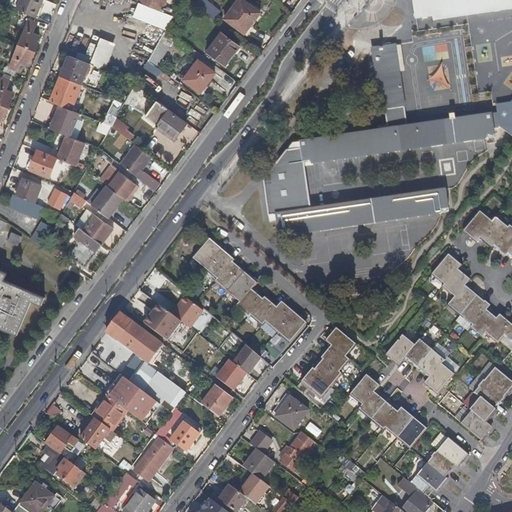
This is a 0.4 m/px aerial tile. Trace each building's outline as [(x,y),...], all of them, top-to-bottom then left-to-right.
[(44,0),(43,0),(20,0),(16,10),(36,18),(44,0)] [(138,0),(137,2),(140,4),(174,17),(177,11),(167,8),(167,9),(163,8),(166,0),(138,0)] [(204,0),(197,0),(194,4),(213,20),(220,12),(204,0)] [(241,0),(238,0),(224,19),(244,34),(260,13),(241,0)] [(511,0),(413,0),(416,18),(434,15),(435,21),(511,9),(511,0)] [(140,4),(135,17),(166,30),(167,29),(174,17),(140,4)] [(36,24),(28,21),(19,45),(35,51),(38,43),(37,42),(39,37),(32,34),(36,24)] [(75,45),(73,44),(69,51),(72,53),(91,61),(99,41),(80,33),(75,45)] [(239,47),(222,33),(207,52),(225,66),(239,47)] [(161,36),(144,70),(155,75),(171,41),(161,36)] [(395,42),(372,46),(382,107),(386,106),(389,126),(407,123),(395,42)] [(35,51),(19,45),(9,69),(17,72),(21,62),(27,65),(29,60),(31,61),(35,51)] [(90,64),(68,55),(59,76),(81,85),(90,64)] [(215,73),(197,60),(183,81),(200,94),(215,73)] [(5,67),(3,72),(15,77),(17,72),(9,69),(5,67)] [(81,85),(59,76),(49,102),(71,110),(81,85)] [(9,82),(1,79),(0,82),(0,104),(9,108),(12,99),(10,99),(12,94),(6,91),(9,82)] [(84,97),(79,109),(101,117),(105,105),(84,97)] [(497,115),(492,116),(494,128),(499,127),(511,136),(511,100),(511,102),(496,104),(497,115)] [(156,101),(144,117),(157,126),(156,127),(173,140),(186,124),(156,101)] [(9,108),(0,104),(0,121),(2,122),(4,117),(5,117),(9,108)] [(56,111),(52,119),(48,129),(66,136),(70,138),(77,120),(56,111)] [(494,128),(492,116),(302,144),(304,163),(312,162),(313,165),(488,139),(487,136),(495,135),(494,128)] [(126,126),(116,119),(111,127),(119,133),(121,134),(126,126)] [(106,136),(110,126),(99,121),(95,132),(106,136)] [(121,134),(119,133),(111,144),(119,150),(127,139),(121,134)] [(70,138),(66,136),(57,159),(76,166),(85,143),(70,138)] [(152,158),(134,144),(119,164),(136,177),(144,168),(152,158)] [(311,210),(304,163),(302,144),(265,178),(268,216),(277,215),(311,210)] [(57,159),(36,150),(29,170),(49,178),(57,159)] [(98,177),(104,184),(118,172),(112,165),(98,177)] [(151,174),(144,168),(136,177),(144,183),(151,174)] [(136,185),(119,172),(108,187),(124,199),(127,201),(132,195),(130,193),(136,185)] [(23,178),(20,176),(12,195),(15,196),(23,178)] [(42,185),(23,178),(15,196),(35,203),(42,185)] [(106,185),(91,205),(109,219),(124,199),(108,187),(106,185)] [(77,189),(75,193),(83,199),(86,195),(77,189)] [(449,209),(446,190),(311,210),(277,215),(280,233),(288,232),(289,236),(441,214),(440,210),(449,209)] [(56,197),(54,195),(51,201),(54,203),(52,206),(59,210),(66,195),(59,192),(56,197)] [(75,193),(74,192),(69,200),(74,204),(80,208),(86,201),(83,199),(75,193)] [(12,195),(7,208),(38,220),(43,207),(35,203),(15,196),(12,195)] [(74,204),(69,200),(66,206),(71,209),(74,204)] [(494,223),(481,212),(465,232),(474,239),(475,238),(478,241),(481,238),(494,223)] [(68,219),(61,214),(58,220),(65,224),(68,219)] [(95,215),(82,230),(102,245),(114,229),(95,215)] [(498,218),(494,223),(481,238),(490,246),(492,244),(494,246),(495,246),(510,228),(498,218)] [(65,224),(58,220),(53,228),(51,231),(61,237),(68,226),(65,224)] [(53,228),(41,221),(34,233),(30,239),(42,247),(46,240),(51,231),(53,228)] [(511,226),(510,228),(495,246),(503,253),(504,252),(508,255),(509,254),(511,250),(511,226)] [(73,242),(78,246),(72,253),(68,251),(66,253),(70,256),(85,268),(97,252),(102,245),(82,230),(79,228),(73,236),(76,239),(73,242)] [(21,237),(11,232),(7,241),(17,246),(21,237)] [(46,240),(42,247),(57,257),(62,250),(46,240)] [(214,243),(211,240),(194,260),(206,270),(222,252),(224,250),(215,242),(214,243)] [(66,253),(62,250),(57,257),(65,263),(70,256),(66,253)] [(225,254),(222,252),(206,270),(219,280),(233,263),(234,262),(235,260),(226,252),(225,254)] [(451,259),(449,258),(433,275),(446,286),(457,272),(459,271),(462,266),(453,258),(451,259)] [(236,266),(233,263),(219,280),(217,282),(229,293),(245,274),(246,273),(237,265),(236,266)] [(0,328),(17,335),(31,301),(41,305),(44,298),(3,280),(6,273),(0,270),(0,328)] [(460,274),(457,272),(446,286),(444,288),(456,298),(465,287),(466,286),(471,280),(461,272),(460,274)] [(249,277),(245,274),(229,293),(241,303),(251,292),(252,290),(258,283),(249,276),(249,277)] [(465,287),(456,298),(449,306),(462,316),(478,298),(478,297),(470,289),(469,290),(465,287)] [(253,294),(251,292),(241,303),(237,307),(249,318),(251,316),(265,300),(255,292),(253,294)] [(185,298),(172,315),(183,324),(191,330),(204,312),(185,298)] [(481,301),(478,298),(462,316),(474,327),(489,309),(491,307),(482,299),(481,301)] [(267,302),(265,300),(251,316),(263,326),(266,323),(278,308),(269,300),(267,302)] [(282,304),(278,308),(266,323),(278,333),(295,313),(287,306),(286,307),(282,304)] [(160,306),(145,325),(169,342),(183,324),(172,315),(160,306)] [(500,318),(489,309),(474,327),(472,329),(483,338),(486,333),(500,318)] [(305,321),(295,313),(278,333),(290,344),(306,325),(303,323),(305,321)] [(122,314),(107,334),(146,364),(151,368),(160,357),(150,350),(148,354),(142,350),(153,337),(122,314)] [(502,320),(500,318),(486,333),(499,344),(505,336),(511,327),(511,324),(504,318),(502,320)] [(331,338),(328,342),(333,346),(347,358),(357,345),(337,329),(330,338),(331,338)] [(234,335),(233,334),(228,340),(235,347),(240,340),(234,335)] [(417,346),(404,336),(389,354),(391,356),(390,358),(400,366),(406,358),(417,346)] [(421,340),(417,346),(406,358),(416,366),(418,364),(420,367),(433,351),(421,340)] [(326,357),(324,360),(340,373),(350,361),(347,358),(333,346),(324,356),(326,357)] [(258,356),(247,347),(234,364),(249,376),(262,359),(258,356)] [(446,361),(433,351),(420,367),(419,368),(428,376),(430,375),(432,377),(443,364),(446,361)] [(223,355),(219,352),(214,359),(218,362),(223,355)] [(322,358),(313,369),(333,386),(342,375),(340,373),(324,360),(322,358)] [(232,391),(242,378),(224,363),(213,375),(232,391)] [(146,364),(131,384),(145,394),(148,390),(164,401),(161,406),(172,414),(187,394),(151,368),(146,364)] [(443,364),(432,377),(431,379),(426,384),(435,391),(435,390),(439,393),(444,388),(455,375),(443,364)] [(305,379),(307,380),(305,383),(311,389),(323,398),(333,386),(313,369),(305,379)] [(496,369),(486,381),(504,397),(505,398),(511,389),(511,386),(511,381),(510,380),(496,369)] [(106,396),(107,397),(129,413),(146,426),(161,406),(145,394),(131,384),(121,376),(106,396)] [(486,381),(479,376),(469,388),(475,393),(486,381)] [(367,377),(358,388),(351,396),(363,406),(373,394),(375,393),(380,386),(372,379),(371,380),(367,377)] [(475,393),(480,398),(495,410),(502,401),(501,401),(504,397),(486,381),(475,393)] [(305,383),(303,382),(297,389),(305,396),(311,389),(305,383)] [(232,398),(217,386),(202,405),(219,419),(224,412),(223,410),(232,398)] [(376,396),(373,394),(363,406),(360,410),(372,420),(386,404),(387,403),(377,395),(376,396)] [(287,395),(277,408),(281,411),(276,418),(295,432),(309,412),(287,395)] [(129,413),(107,397),(92,417),(96,419),(113,432),(114,433),(129,413)] [(470,410),(472,411),(487,424),(491,419),(490,418),(493,415),(494,415),(498,412),(495,410),(480,398),(470,410)] [(46,414),(55,418),(59,408),(50,404),(46,414)] [(388,407),(386,404),(372,420),(384,430),(386,428),(399,413),(389,405),(388,407)] [(470,410),(465,406),(455,418),(462,424),(472,411),(470,410)] [(281,411),(277,408),(272,415),(276,418),(281,411)] [(402,410),(399,413),(386,428),(398,438),(414,420),(415,419),(407,411),(406,413),(402,410)] [(472,411),(462,424),(482,441),(489,432),(488,431),(491,427),(487,424),(472,411)] [(172,414),(163,426),(169,431),(170,431),(179,419),(172,414)] [(113,432),(96,419),(81,439),(97,452),(105,440),(107,441),(113,432)] [(418,423),(414,420),(398,438),(411,449),(421,436),(428,429),(419,422),(418,423)] [(191,429),(184,424),(172,440),(172,441),(187,452),(200,435),(191,429)] [(203,431),(194,424),(191,429),(200,435),(203,431)] [(169,431),(163,426),(157,434),(155,436),(159,439),(168,446),(172,441),(172,440),(166,435),(169,431)] [(73,438),(59,428),(46,445),(54,451),(61,455),(65,449),(73,438)] [(303,433),(300,436),(315,446),(317,444),(303,433)] [(273,443),(261,434),(252,446),(258,450),(264,455),(273,443)] [(315,446),(300,436),(281,462),(295,473),(301,465),(299,463),(304,457),(306,459),(315,446)] [(80,443),(73,438),(65,449),(72,453),(80,443)] [(468,454),(449,438),(439,451),(455,464),(456,466),(459,468),(466,459),(465,458),(468,454)] [(168,446),(159,439),(134,471),(150,483),(174,450),(168,446)] [(333,447),(328,442),(323,448),(329,453),(333,447)] [(264,455),(258,450),(244,468),(253,476),(261,482),(275,464),(264,455)] [(50,457),(54,461),(46,471),(54,476),(55,475),(66,460),(61,455),(54,451),(50,457)] [(439,451),(428,463),(446,478),(454,468),(452,467),(455,464),(439,451)] [(87,475),(66,460),(55,475),(75,490),(87,475)] [(127,471),(131,465),(122,460),(119,466),(127,471)] [(355,465),(349,460),(345,466),(347,469),(351,471),(355,466),(355,465)] [(446,478),(428,463),(411,484),(423,494),(430,486),(435,490),(438,493),(446,482),(445,481),(447,479),(446,478)] [(345,466),(343,465),(339,470),(343,474),(347,469),(345,466)] [(360,471),(355,466),(351,471),(356,476),(360,471)] [(347,469),(343,474),(358,486),(363,481),(356,476),(351,471),(347,469)] [(118,511),(139,483),(127,474),(112,494),(107,501),(104,504),(114,511),(118,511)] [(261,482),(253,476),(239,493),(248,500),(256,505),(269,487),(261,482)] [(399,486),(413,498),(403,510),(404,511),(426,511),(434,503),(431,501),(428,498),(423,494),(411,484),(404,479),(399,486)] [(44,511),(55,497),(37,484),(20,506),(15,511),(44,511)] [(239,493),(230,486),(220,500),(235,511),(238,511),(243,506),(248,500),(239,493)] [(435,490),(430,486),(423,494),(428,498),(435,490)] [(311,491),(307,489),(299,499),(303,502),(311,491)] [(149,511),(156,502),(140,490),(125,511),(124,511),(149,511)] [(299,499),(289,491),(283,498),(284,499),(293,506),(294,504),(299,499)] [(107,501),(99,495),(89,508),(94,511),(98,511),(104,504),(107,501)] [(383,511),(390,504),(382,497),(372,510),(374,511),(383,511)] [(198,511),(227,511),(210,499),(200,511),(198,511)] [(287,511),(293,506),(284,499),(273,511),(287,511)] [(401,511),(391,503),(390,504),(383,511),(401,511)]
